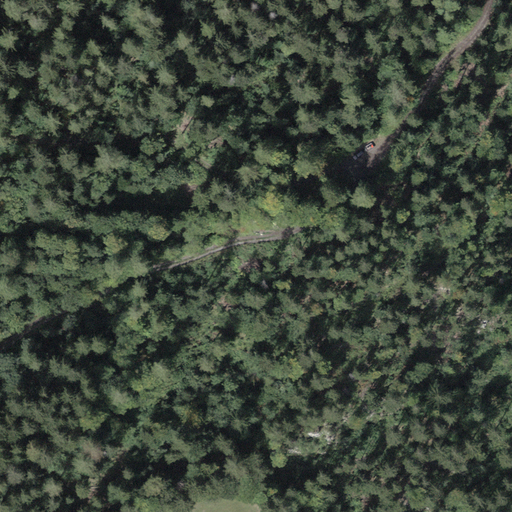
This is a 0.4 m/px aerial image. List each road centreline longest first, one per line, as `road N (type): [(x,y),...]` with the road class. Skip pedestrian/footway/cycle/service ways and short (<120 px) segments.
road 1 (track): [(0,347),(125,279),(311,222),(360,181),(359,167),(351,166),(281,185),(239,177),(167,145),(0,137)]
road 2 (track): [(0,450),(138,404),(223,348),(314,336),(438,251),(511,149)]
road 3 (track): [(0,238),(287,232)]
road 4 (track): [(359,167),(399,133),(492,0)]
